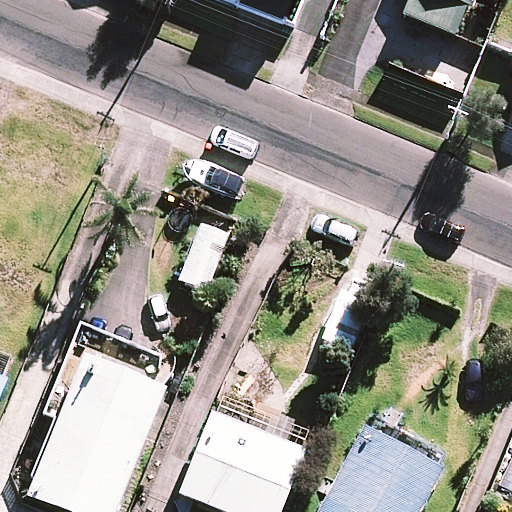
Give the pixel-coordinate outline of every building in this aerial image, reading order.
[(461,42),(477,0),(413,0),(405,20),(461,42)] [(229,233),(204,224),(181,284),(206,294),(229,233)] [(55,275),(29,265),(14,301),(41,312),(55,275)] [(122,511),(170,401),(89,366),(31,503),(51,511),(122,511)] [(0,409),(10,385),(0,381),(0,409)] [(284,511),(306,458),(214,422),(183,501),(211,511),(284,511)] [(422,511),(444,474),(367,432),(323,511),(422,511)] [(511,459),(496,492),(511,499),(511,459)]
